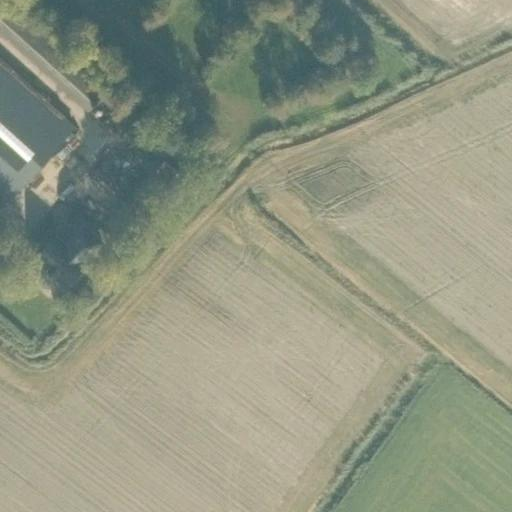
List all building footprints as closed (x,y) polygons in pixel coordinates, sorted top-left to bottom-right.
[(0,0),(0,31),(88,110),(105,89),(4,0),(0,0)] [(123,15),(116,26),(149,50),(157,39),(123,15)] [(74,127),(0,60),(0,195),(7,202),(74,127)] [(99,99),(118,115),(127,104),(109,88),(99,99)] [(130,138),(148,117),(129,101),(111,121),(130,138)] [(146,208),(177,172),(161,159),(131,195),(146,208)] [(84,262),(102,242),(83,225),(65,245),(56,237),(35,261),(43,268),(37,274),(38,282),(44,287),(52,287),(57,281),(65,288),(86,264),(84,262)]
